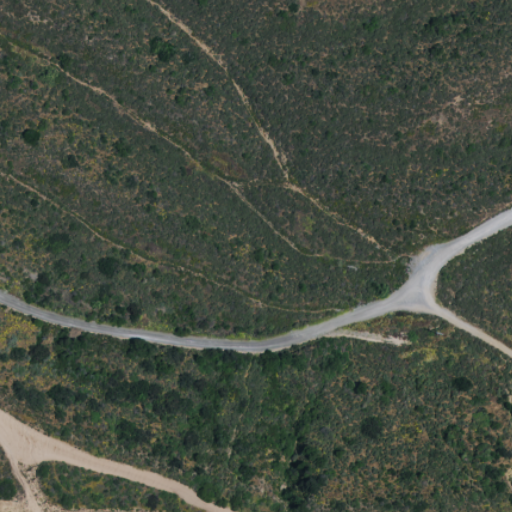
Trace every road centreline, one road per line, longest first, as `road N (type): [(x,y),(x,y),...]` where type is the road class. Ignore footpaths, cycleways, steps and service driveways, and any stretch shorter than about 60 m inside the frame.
road 1 (residential): [(0,295),(94,324),(261,344),(382,305),(422,269),(511,216)]
road 2 (track): [(0,410),(88,460),(188,488),(220,511),(28,498),(0,425)]
road 3 (track): [(511,349),(402,287)]
